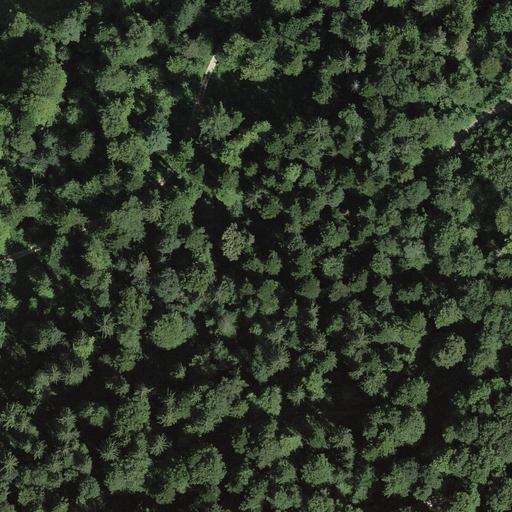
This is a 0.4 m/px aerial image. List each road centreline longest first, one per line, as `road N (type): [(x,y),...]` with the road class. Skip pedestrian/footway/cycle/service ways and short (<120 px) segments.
road 1 (track): [(115,511),(235,422),(394,407),(449,384),(467,333),(433,235),(429,197),(446,151),(511,100)]
road 2 (track): [(262,0),(218,52),(180,151),(158,185),(84,228),(0,260)]
road 3 (track): [(394,511),(511,486)]
